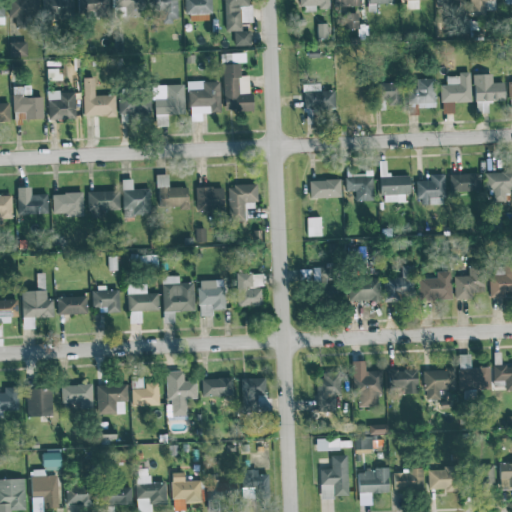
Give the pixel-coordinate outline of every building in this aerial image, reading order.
[(6,0),(7,17),(15,17),(15,28),(26,27),(26,15),(38,14),(37,0),(6,0)] [(108,0),(76,0),(78,15),(109,14),(108,0)] [(209,0),(184,0),(185,21),(210,20),(209,0)] [(223,0),(224,31),(233,31),(233,46),(249,45),(249,31),(240,31),(240,22),(250,22),(249,0),(223,0)] [(298,0),(299,12),(316,11),(316,9),(328,9),(327,0),(298,0)] [(400,0),(401,0),(405,0),(406,9),(417,8),(417,0),(400,0)] [(468,0),(469,16),(485,15),(484,0),(468,0)] [(344,29),(357,28),(357,13),(344,13),(344,29)] [(327,23),(315,24),(316,38),(328,37),(327,23)] [(26,56),(26,41),(8,42),(9,56),(26,56)] [(239,64),(221,64),(223,111),(250,110),(249,76),(239,76),(239,64)] [(470,101),(469,72),(458,72),(458,76),(445,76),(446,84),(438,85),(439,103),(442,103),(442,113),(453,113),(453,102),(470,101)] [(491,83),(491,74),(472,74),(473,101),(504,100),(503,82),(491,83)] [(93,77),(82,78),(82,116),(114,115),(114,95),(93,95),(93,77)] [(416,107),(434,107),(434,78),(415,79),(415,89),(406,89),(407,115),(416,115),(416,107)] [(200,113),(219,112),(218,80),(187,81),(188,121),(200,121),(200,113)] [(400,103),(400,83),(377,83),(376,103),(400,103)] [(182,84),(152,85),(154,123),(166,123),(166,114),(183,114),(182,84)] [(12,112),(24,111),(24,119),(42,119),(41,97),(30,97),(29,86),(11,86),(12,112)] [(302,107),(333,108),(333,91),(314,90),(314,89),(303,89),(302,107)] [(46,119),(74,119),(73,91),(46,91),(46,119)] [(117,95),(118,114),(150,113),(149,94),(117,95)] [(0,121),(9,121),(8,103),(0,102),(0,121)] [(487,112),(487,102),(475,102),(475,112),(487,112)] [(406,174),(385,175),(385,161),(379,162),(380,202),(407,201),(406,174)] [(511,171),(485,172),(485,189),(490,189),(490,201),(507,201),(506,189),(511,189),(511,171)] [(354,201),(372,200),(371,173),(344,173),(344,191),(354,191),(354,201)] [(187,187),(167,187),(167,174),(156,174),(157,208),(187,207),(187,187)] [(417,205),(444,204),(443,174),(429,175),(429,181),(416,181),(417,205)] [(479,192),(479,175),(448,174),(448,191),(479,192)] [(150,215),(149,189),(132,189),(131,179),(121,179),(122,216),(150,215)] [(307,180),(308,198),(340,197),(339,179),(307,180)] [(245,221),(245,208),(255,207),(255,184),(227,185),(228,221),(245,221)] [(46,194),(30,194),(29,187),(15,187),(16,214),(46,214),(46,194)] [(195,187),(195,211),(223,210),(222,187),(195,187)] [(118,191),(86,191),(87,216),(100,216),(100,210),(118,210),(118,191)] [(81,193),(51,193),(51,215),(82,215),(81,193)] [(320,235),(319,217),(306,217),(306,236),(320,235)] [(384,277),(383,299),(410,300),(411,266),(400,266),(400,278),(384,277)] [(482,292),(481,266),(467,267),(467,276),(453,276),(453,299),(470,298),(470,293),(482,292)] [(511,292),(511,267),(493,267),(492,275),(488,275),(487,296),(504,296),(504,292),(511,292)] [(435,278),(419,278),(420,298),(450,298),(449,271),(435,272),(435,278)] [(261,305),(260,285),(262,285),(262,272),(235,273),(236,307),(261,305)] [(52,317),(52,299),(44,299),(44,273),(36,273),(36,290),(21,291),(21,317),(52,317)] [(161,276),(162,322),(173,322),(172,311),(193,311),(192,282),(178,283),(178,276),(161,276)] [(378,278),(349,278),(349,300),(378,301),(378,278)] [(197,281),(198,316),(211,315),(211,310),(224,309),(222,279),(197,281)] [(157,293),(145,293),(145,284),(126,284),(127,323),(140,323),(140,311),(157,310),(157,293)] [(118,312),(117,290),(104,290),(104,288),(90,288),(90,307),(98,307),(98,313),(118,312)] [(56,314),(85,313),(85,296),(55,297),(56,314)] [(489,389),(489,367),(469,367),(469,354),(457,354),(457,390),(489,389)] [(354,406),(377,405),(376,395),(381,395),(380,370),(364,371),(364,361),(352,361),(354,406)] [(511,390),(511,364),(492,365),(492,381),(503,380),(503,391),(511,390)] [(415,369),(387,370),(387,388),(402,388),(402,393),(416,393),(415,369)] [(423,400),(438,399),(438,390),(454,389),(453,369),(422,370),(423,400)] [(195,380),(183,381),(183,371),(165,371),(165,400),(170,400),(171,415),(185,415),(185,398),(195,397),(195,380)] [(143,378),(132,376),(130,386),(141,388),(143,378)] [(339,395),(340,376),(317,376),(315,409),(334,410),(335,395),(339,395)] [(201,396),(232,395),(231,378),(200,379),(201,396)] [(158,405),(157,382),(144,383),(144,388),(130,389),(131,406),(158,405)] [(60,385),(60,403),(78,403),(78,409),(91,408),(91,384),(60,385)] [(125,413),(124,384),(95,385),(96,414),(125,413)] [(0,392),(0,410),(16,410),(15,388),(2,388),(2,392),(0,392)] [(25,414),(50,415),(51,389),(26,388),(25,414)] [(368,434),(386,433),(386,424),(368,425),(368,434)] [(371,449),(371,436),(353,437),(354,449),(371,449)] [(314,439),(315,451),(338,450),(338,438),(314,439)] [(41,452),(42,470),(59,469),(59,451),(41,452)] [(346,455),(329,455),(330,469),(318,469),(319,497),(347,497),(346,455)] [(493,488),(492,464),(472,465),(473,489),(493,488)] [(164,481),(147,482),(147,468),(135,469),(135,511),(149,511),(150,504),(165,504),(164,481)] [(392,472),(392,490),(422,489),(421,468),(406,468),(406,472),(392,472)] [(427,490),(452,489),(452,468),(426,469),(427,490)] [(56,475),(44,475),(44,469),(29,470),(30,497),(42,497),(42,508),(57,507),(56,475)] [(256,469),(240,469),(241,499),(268,498),(267,474),(256,475),(256,469)] [(356,470),(357,493),(387,492),(387,469),(356,470)] [(199,480),(183,480),(183,472),(170,473),(171,511),(184,510),(184,503),(200,502),(199,480)] [(0,479),(0,504),(7,504),(7,510),(24,510),(23,478),(0,479)] [(235,482),(205,483),(206,501),(235,500),(235,482)] [(65,505),(90,505),(90,485),(66,484),(65,505)] [(130,487),(103,487),(103,511),(112,511),(112,505),(130,504),(130,487)] [(218,501),(206,501),(206,511),(218,510),(218,501)]
